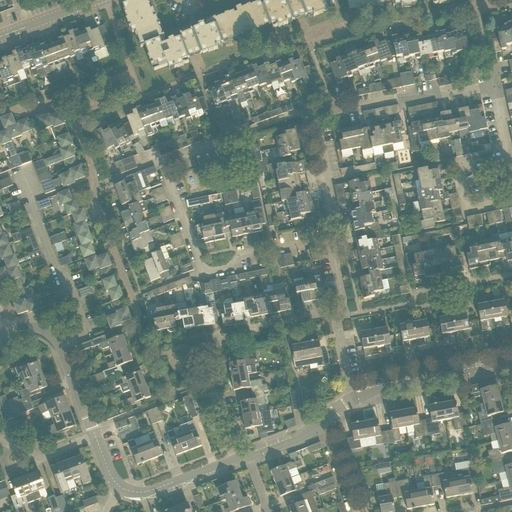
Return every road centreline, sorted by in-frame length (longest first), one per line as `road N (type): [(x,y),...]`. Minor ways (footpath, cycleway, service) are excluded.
road 1 (residential): [(327,236),(239,254),(229,270),(204,269),(163,165),(246,133),(251,163)]
road 2 (residential): [(327,236),(332,219),(314,114),(491,87)]
road 3 (residential): [(58,342),(76,330),(72,312),(19,172)]
road 4 (residential): [(350,399),(327,236)]
road 5 (unclassified): [(350,399),(511,368)]
road 6 (residential): [(249,459),(149,496),(117,492)]
